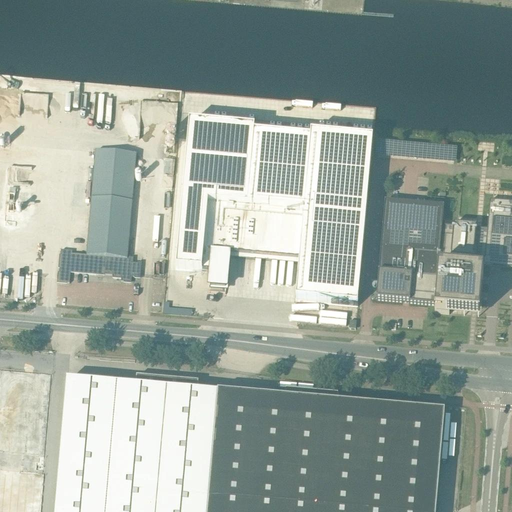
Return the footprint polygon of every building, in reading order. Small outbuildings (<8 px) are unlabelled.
[(190,124),(176,270),(210,273),(209,290),(210,290),(224,291),(227,256),(300,262),(296,304),(358,309),(372,143),(310,138),(309,143),(255,138),(255,130),(190,124)] [(136,156),(96,152),(87,256),(72,255),(72,252),(61,251),(59,273),(59,283),(70,284),(71,273),(96,275),(96,273),(105,274),(104,276),(113,277),(113,278),(121,279),(121,283),(130,283),(131,278),(139,279),(140,269),(140,265),(132,264),(132,260),(127,260),(136,156)] [(385,202),(376,301),(435,306),(435,314),(449,315),(479,318),(483,276),(484,266),(485,261),(487,261),(511,263),(511,203),(490,202),(487,231),(476,230),(476,227),(474,227),(456,225),(454,225),(453,228),(442,227),(444,208),(421,206),(385,202)] [(0,511),(40,511),(51,374),(0,370),(0,511)] [(199,383),(137,378),(136,388),(68,382),(56,511),(436,511),(445,414),(366,407),(337,405),(338,395),(286,391),(285,400),(218,394),(218,395),(217,395),(198,393),(199,383)]
